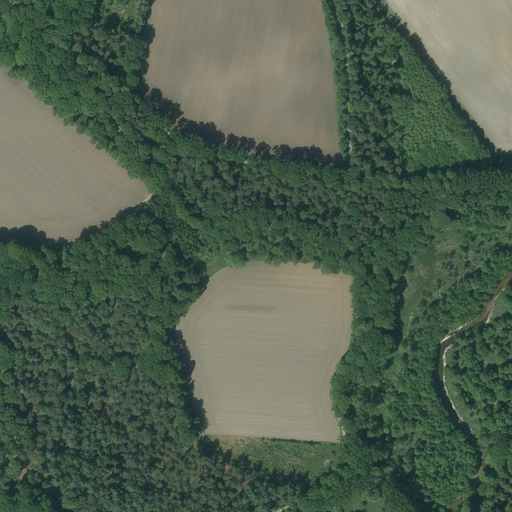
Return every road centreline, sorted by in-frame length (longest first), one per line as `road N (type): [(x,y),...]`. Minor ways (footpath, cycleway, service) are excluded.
road 1 (unclassified): [(352,184),(190,152),(7,0)]
road 2 (track): [(276,511),(305,498),(343,446),(334,396),(357,342),(352,184)]
road 3 (unclassified): [(352,184),(348,50),(333,0)]
road 4 (unclassified): [(352,184),(511,179)]
